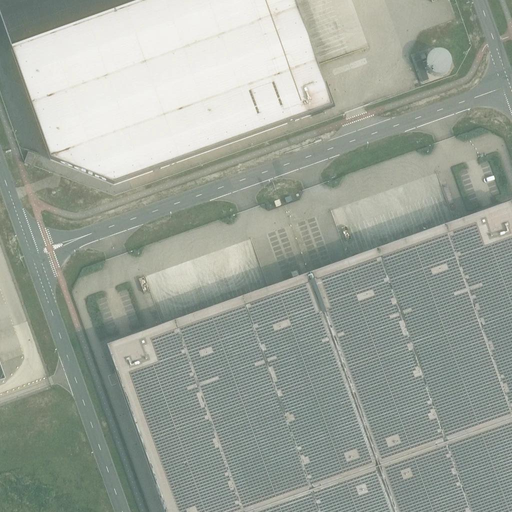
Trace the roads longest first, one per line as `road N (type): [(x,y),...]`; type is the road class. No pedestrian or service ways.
road 1 (unclassified): [(72,239),(509,84)]
road 2 (unclassified): [(34,266),(121,511)]
